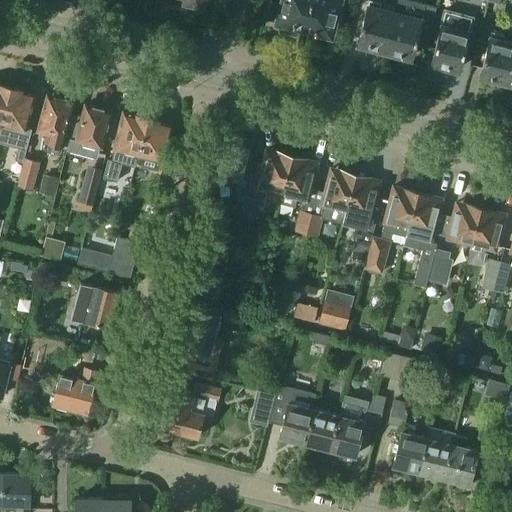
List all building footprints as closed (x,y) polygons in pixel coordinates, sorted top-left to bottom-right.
[(303,28),(310,0),(281,0),(281,3),(271,0),(267,3),(264,14),(267,19),(303,28)] [(310,0),(303,28),(314,31),(316,34),(323,36),(328,34),(330,34),(338,0),(310,0)] [(383,51),(393,11),(379,8),(380,1),(374,0),(368,0),(357,41),(367,44),(370,48),(383,51)] [(410,0),(397,0),(395,12),(393,11),(383,51),(397,55),(401,53),(411,55),(419,25),(431,28),(436,6),(410,0)] [(441,24),(432,61),(436,62),(437,65),(445,67),(448,65),(459,67),(469,25),(457,22),(456,28),(441,24)] [(506,83),(511,59),(511,42),(502,40),(503,34),(492,31),(481,73),(490,76),(493,80),(506,83)] [(0,126),(10,87),(0,84),(0,126)] [(24,133),(25,128),(34,94),(10,87),(0,126),(0,128),(0,129),(0,130),(0,141),(19,147),(16,159),(24,161),(30,135),(24,133)] [(72,101),(48,95),(38,129),(47,132),(44,141),(67,147),(69,136),(63,135),(72,101)] [(109,112),(85,105),(76,139),(74,148),(97,154),(99,145),(100,145),(109,112)] [(135,164),(146,118),(124,112),(112,159),(108,158),(102,177),(117,180),(121,163),(135,166),(135,164)] [(170,125),(146,118),(135,164),(154,169),(151,179),(163,183),(167,168),(159,166),(170,125)] [(240,178),(246,180),(248,170),(250,162),(244,160),(248,146),(224,139),(214,174),(239,181),(240,178)] [(281,192),(290,156),(267,150),(260,173),(248,170),(246,180),(236,216),(254,221),(258,205),(263,207),(268,188),(281,192)] [(315,163),(290,156),(281,192),(278,201),(294,205),(296,196),(305,198),(297,229),(306,231),(317,189),(309,187),(315,163)] [(31,189),(38,161),(25,158),(18,185),(31,189)] [(89,215),(101,170),(88,167),(77,211),(89,215)] [(347,209),(356,174),(332,168),(326,192),(317,189),(306,231),(318,235),(323,217),(343,222),(347,209)] [(379,181),(356,174),(347,209),(370,215),(379,181)] [(405,236),(417,193),(393,187),(384,221),(394,224),(392,232),(405,236)] [(440,199),(417,193),(405,236),(403,245),(418,249),(422,235),(430,237),(440,199)] [(472,243),(481,209),(457,203),(448,237),(472,243)] [(503,215),(481,209),(472,243),(495,249),(503,215)] [(369,247),(373,231),(362,228),(358,244),(369,247)] [(135,255),(139,243),(139,242),(117,236),(114,248),(135,255)] [(391,243),(373,238),(364,271),(383,276),(391,243)] [(425,242),(413,284),(424,287),(429,270),(434,251),(436,245),(425,242)] [(81,248),(77,263),(89,266),(93,251),(81,248)] [(133,264),(135,255),(114,248),(112,255),(111,258),(133,264)] [(452,255),(434,251),(429,270),(447,275),(452,255)] [(129,277),(133,264),(111,258),(108,270),(108,271),(129,277)] [(491,294),(500,263),(488,260),(480,291),(491,294)] [(511,266),(500,263),(491,294),(503,297),(511,266)] [(28,266),(25,277),(34,280),(37,268),(28,266)] [(221,274),(194,266),(191,279),(218,286),(221,274)] [(218,286),(191,279),(187,291),(214,298),(218,286)] [(80,281),(71,316),(86,320),(109,326),(119,291),(95,285),(80,281)] [(345,330),(354,295),(327,288),(318,323),(345,330)] [(210,310),(194,306),(184,346),(194,348),(190,364),(212,370),(221,338),(213,336),(218,319),(226,321),(226,320),(243,324),(245,314),(211,306),(210,310)] [(0,394),(1,395),(9,359),(5,358),(0,356),(0,339),(2,333),(0,332),(0,394)] [(395,378),(400,355),(388,352),(386,360),(383,359),(379,374),(395,378)] [(413,358),(400,355),(395,378),(411,382),(414,367),(411,366),(413,358)] [(82,378),(60,372),(52,403),(86,412),(94,382),(95,383),(99,370),(84,366),(82,378)] [(219,388),(196,381),(193,392),(206,395),(216,398),(219,388)] [(206,395),(193,392),(174,387),(163,427),(180,431),(179,434),(192,437),(193,434),(197,435),(203,412),(201,412),(206,395)] [(302,442),(311,407),(315,393),(290,387),(289,392),(275,388),(267,420),(281,424),(278,435),(302,442)] [(511,393),(510,393),(503,420),(511,422),(511,393)] [(385,397),(373,394),(371,402),(368,401),(364,416),(380,420),(385,399),(385,397)] [(404,410),(406,403),(395,400),(393,401),(388,422),(404,426),(408,411),(404,410)] [(329,448),(338,414),(311,407),(302,442),(303,442),(304,439),(328,445),(328,448),(329,448)] [(362,420),(338,414),(329,448),(353,454),(362,420)] [(498,425),(485,421),(483,429),(479,428),(475,443),(492,448),(498,425)] [(450,443),(453,434),(453,433),(426,426),(424,436),(415,470),(416,470),(417,467),(441,473),(440,476),(442,476),(450,443)] [(415,470),(424,436),(400,429),(391,463),(415,470)] [(475,449),(450,443),(442,476),(466,482),(475,449)] [(28,511),(30,471),(3,470),(1,502),(17,502),(16,511),(28,511)] [(75,495),(75,511),(102,511),(103,496),(75,495)] [(102,511),(128,511),(129,496),(103,496),(102,511)]
